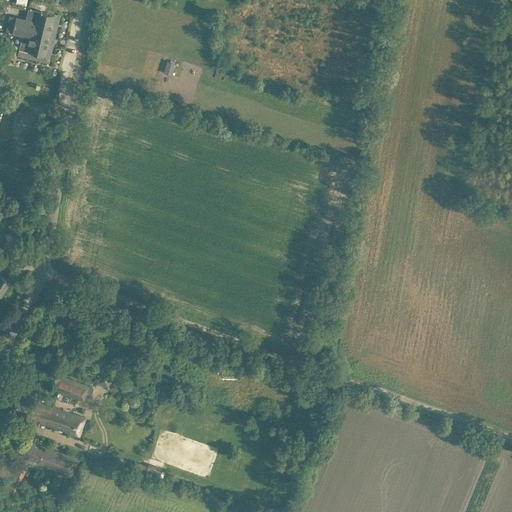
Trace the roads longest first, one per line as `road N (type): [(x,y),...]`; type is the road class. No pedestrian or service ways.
road 1 (track): [(511,431),(43,270)]
road 2 (unclassified): [(0,360),(43,270),(91,0)]
